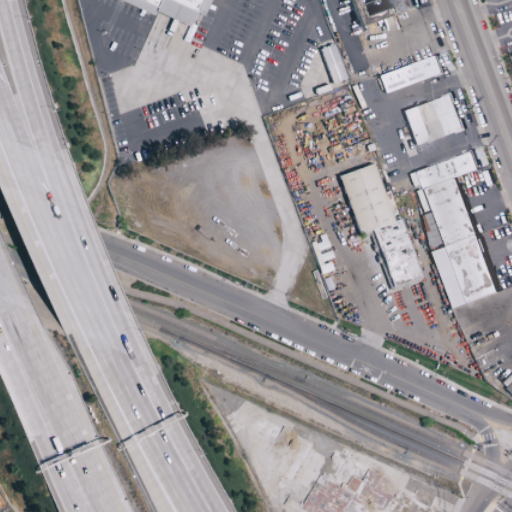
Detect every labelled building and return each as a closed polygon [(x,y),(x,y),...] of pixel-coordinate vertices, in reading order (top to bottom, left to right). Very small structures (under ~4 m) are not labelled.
[(210,0),(203,17),(195,14),(188,28),(154,13),(152,17),(115,0),(210,0)] [(355,0),(362,24),(412,8),(409,0),(355,0)] [(331,85),(345,80),(332,45),(318,50),(331,85)] [(376,75),(382,93),(442,75),(436,57),(376,75)] [(401,111),(413,146),(461,130),(450,95),(401,111)] [(494,294),(456,176),(477,169),(472,152),(408,173),(410,181),(415,179),(419,191),(414,192),(421,215),(417,216),(428,250),(428,251),(447,309),(494,294)] [(337,176),(357,239),(368,236),(372,250),(377,249),(389,288),(418,279),(400,220),(391,222),(373,165),(337,176)] [(392,511),(403,494),(435,511),(392,511)]
